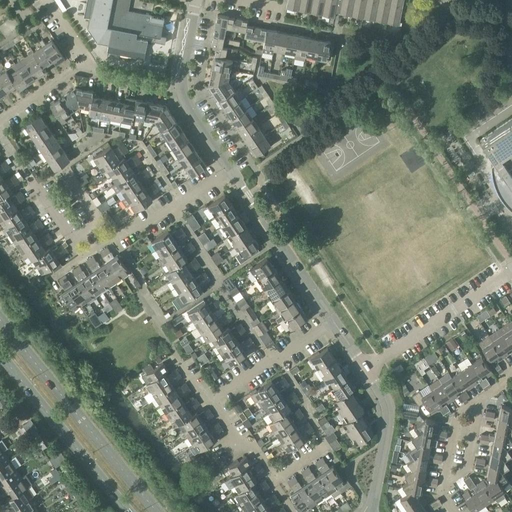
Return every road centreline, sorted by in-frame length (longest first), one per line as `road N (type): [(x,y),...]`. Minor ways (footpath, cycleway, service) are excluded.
road 1 (tertiary): [(157,511),(0,319)]
road 2 (tertiary): [(0,351),(126,511)]
road 3 (residential): [(333,322),(230,170)]
road 4 (residential): [(511,269),(365,370)]
road 5 (residential): [(261,346),(172,206)]
road 6 (residential): [(371,511),(386,411),(365,370)]
road 7 (residential): [(82,256),(0,134)]
road 8 (residential): [(212,400),(333,322)]
